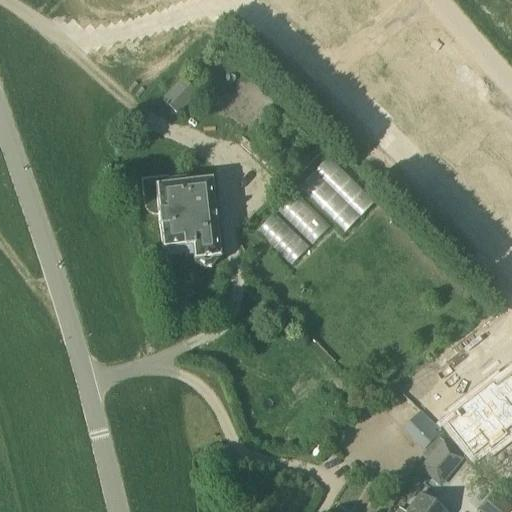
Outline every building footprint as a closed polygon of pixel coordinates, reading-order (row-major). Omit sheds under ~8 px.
[(178,116),(197,95),(182,80),(161,101),(178,116)] [(328,159),(300,188),(345,233),(374,204),(328,159)] [(215,261),(219,261),(210,183),(155,189),(159,230),(160,230),(162,252),(183,249),(184,258),(193,258),(193,263),(198,263),(198,265),(203,269),(211,268),(215,262),(215,261)] [(296,192),(277,211),(312,245),(331,226),(296,192)] [(275,213),(257,231),(292,266),(310,247),(275,213)] [(298,309),(292,317),(302,323),(307,316),(298,309)] [(495,390),(480,403),(507,436),(511,432),(511,382),(498,394),(495,390)] [(467,419),(453,431),(474,455),(488,444),(492,449),(507,436),(480,403),(464,416),(467,419)] [(416,416),(406,425),(428,446),(437,437),(416,416)] [(421,469),(431,478),(438,471),(446,479),(462,461),(444,444),(421,469)] [(412,484),(403,496),(410,501),(419,489),(412,484)] [(476,511),(509,511),(511,509),(511,508),(493,493),(476,511)] [(442,511),(420,496),(407,511),(442,511)]
